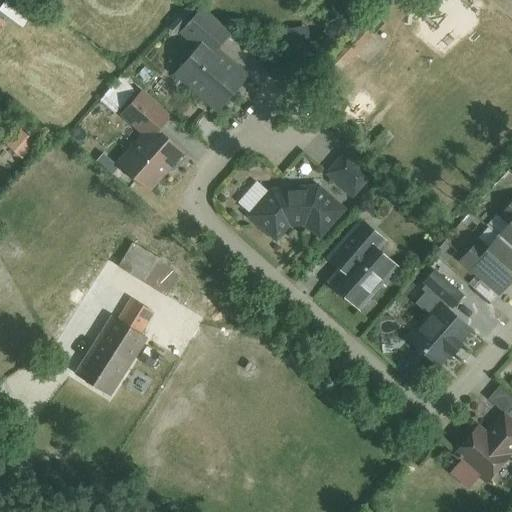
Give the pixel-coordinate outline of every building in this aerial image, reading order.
[(0,34),(14,19),(0,6),(0,34)] [(198,55),(177,81),(218,116),(239,91),(211,67),(220,56),(191,31),(182,41),(198,55)] [(116,172),(148,198),(179,160),(159,143),(175,124),(142,97),(121,124),(141,141),(116,172)] [(43,144),(22,124),(10,138),(30,157),(43,144)] [(349,156),(329,178),(354,201),(374,179),(349,156)] [(259,183),(241,205),(253,215),(271,193),(259,183)] [(271,196),(249,223),(275,246),(287,232),(300,232),(310,235),(320,242),(340,217),(307,194),(290,190),(278,193),(271,196)] [(462,265),(499,296),(511,280),(511,201),(503,213),(511,220),(511,223),(486,255),(477,247),(462,265)] [(352,319),(397,271),(377,255),(387,244),(365,225),(327,271),(342,284),(330,299),(352,319)] [(141,244),(125,269),(165,295),(181,270),(141,244)] [(434,276),(423,288),(450,311),(460,299),(434,276)] [(121,324),(108,315),(73,369),(109,392),(143,339),(137,336),(152,313),(149,312),(135,302),(121,324)] [(466,337),(440,315),(410,349),(436,371),(445,361),(453,367),(463,355),(456,349),(466,337)] [(387,340),(386,360),(402,361),(403,341),(387,340)] [(511,396),(505,389),(493,402),(511,419),(511,418),(511,396)] [(455,460),(487,487),(511,458),(511,429),(502,421),(489,436),(482,430),(455,460)]
